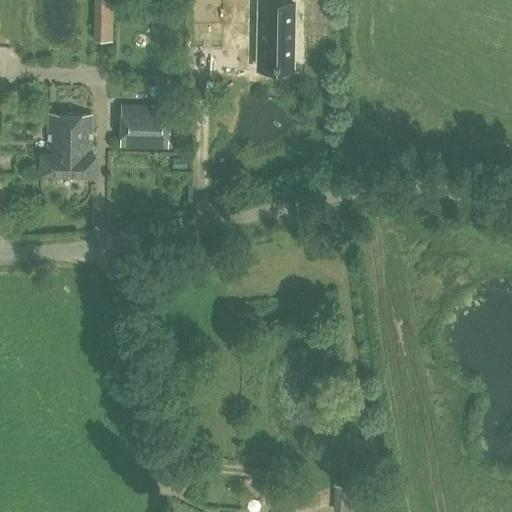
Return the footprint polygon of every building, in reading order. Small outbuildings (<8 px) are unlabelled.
[(293,61),(293,0),(259,0),(258,60),(293,61)] [(120,145),(168,146),(169,103),(121,101),(120,145)] [(49,112),(48,151),(42,151),(41,171),(94,172),(94,153),(91,153),(92,113),(49,112)] [(340,483),(339,509),(362,510),(363,484),(340,483)] [(259,503),(258,511),(275,511),(277,505),(259,503)]
